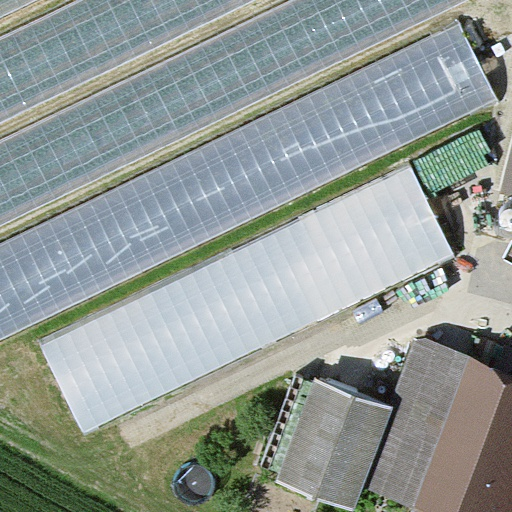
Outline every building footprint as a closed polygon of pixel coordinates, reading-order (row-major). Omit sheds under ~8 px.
[(7,0),(0,3),(0,204),(506,0),(7,0)] [(0,314),(505,113),(472,33),(0,222),(0,314)] [(419,166),(35,319),(74,416),(458,262),(419,166)] [(397,394),(441,412),(467,346),(423,329),(397,394)] [(410,496),(461,511),(508,511),(511,501),(511,345),(474,333),(410,496)] [(381,399),(315,374),(277,474),(343,499),(381,399)]
